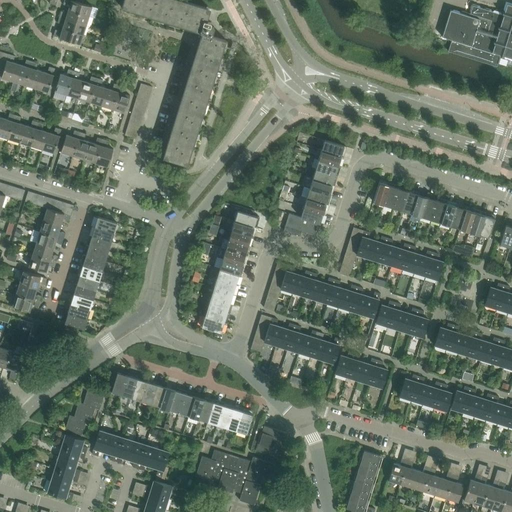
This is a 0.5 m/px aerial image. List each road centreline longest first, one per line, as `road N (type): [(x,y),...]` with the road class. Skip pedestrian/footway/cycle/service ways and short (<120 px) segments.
road 1 (residential): [(511,202),(366,161),(328,243),(281,245),(264,259),(233,358)]
road 2 (residential): [(303,424),(326,412),(450,451),(511,461)]
road 3 (tertiary): [(304,90),(511,157)]
road 4 (tertiary): [(511,134),(319,73)]
road 5 (tertiary): [(289,75),(173,219)]
road 6 (tertiary): [(187,223),(304,90)]
road 7 (tertiary): [(32,407),(151,318)]
road 8 (residential): [(121,204),(167,68)]
